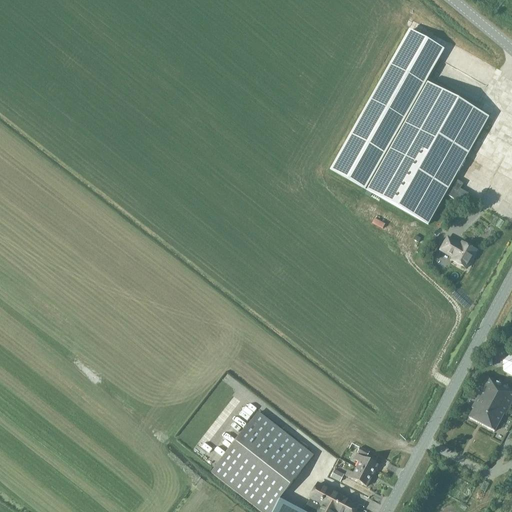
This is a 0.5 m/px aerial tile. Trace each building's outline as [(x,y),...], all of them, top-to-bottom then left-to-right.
[(408,33),(330,170),(428,225),(446,195),(463,205),(468,195),(460,190),(463,184),(454,179),(488,120),(425,85),(443,52),(408,33)] [(461,246),(448,240),(442,251),(454,258),(453,262),(466,270),(476,252),(462,245),(461,246)] [(511,377),(511,354),(502,360),(502,372),(511,377)] [(494,435),(504,416),(505,417),(511,404),(511,392),(488,380),(471,411),(472,411),(467,421),(494,435)] [(258,413),(210,473),(259,511),(301,511),(279,500),(313,456),(258,413)] [(369,453),(360,448),(357,453),(366,458),(369,453)] [(360,464),(358,469),(374,477),(379,466),(359,456),(356,461),(360,464)] [(368,488),(374,477),(358,469),(354,475),(349,472),(347,477),(368,488)] [(344,475),(334,470),(331,478),(340,483),(344,475)] [(318,485),(303,511),(355,511),(358,507),(337,496),(318,485)]
